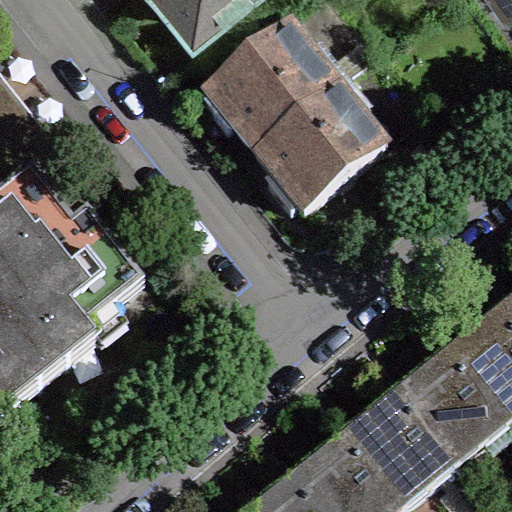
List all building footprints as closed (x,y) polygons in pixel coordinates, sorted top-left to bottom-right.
[(168,0),(193,31),(231,0),(168,0)] [(289,31),(207,96),(213,104),(206,109),(219,126),(228,137),(235,131),(256,157),(331,97),(310,71),(310,63),(312,61),(289,31)] [(0,98),(10,91),(0,77),(0,98)] [(0,426),(99,347),(101,345),(102,342),(102,340),(101,338),(96,330),(144,291),(87,218),(73,230),(57,210),(29,174),(58,151),(10,91),(0,98),(0,426)] [(386,154),(361,125),(352,124),(331,97),(256,157),(277,184),(270,189),(291,217),(299,211),(304,218),(326,201),(386,154)] [(499,312),(511,328),(511,302),(510,304),(499,312)] [(511,429),(511,328),(499,312),(458,346),(447,354),(509,431),(511,429)] [(395,397),(457,473),(509,431),(447,354),(406,388),(395,397)] [(409,511),(457,473),(395,397),(354,430),(343,438),(402,511),(409,511)] [(402,511),(343,438),(305,469),(291,481),(316,511),(402,511)] [(252,511),(316,511),(291,481),(253,511),(252,511)]
